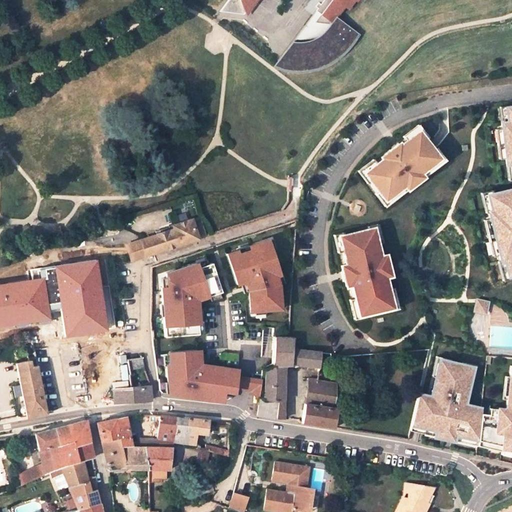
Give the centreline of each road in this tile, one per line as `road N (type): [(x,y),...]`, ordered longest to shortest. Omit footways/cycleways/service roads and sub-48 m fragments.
road 1 (tertiary): [(160,406),(453,460),(484,486)]
road 2 (residential): [(160,406),(145,348),(142,264),(294,212)]
